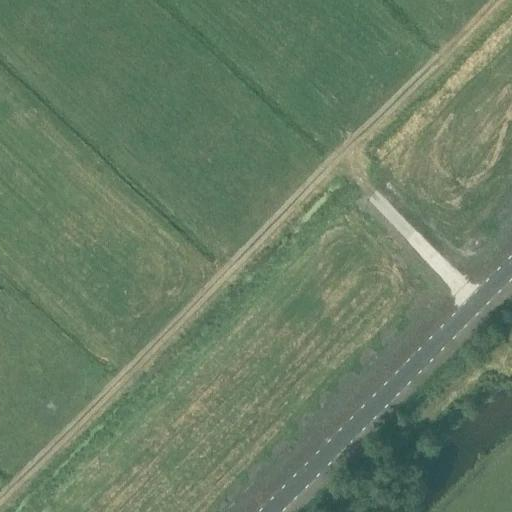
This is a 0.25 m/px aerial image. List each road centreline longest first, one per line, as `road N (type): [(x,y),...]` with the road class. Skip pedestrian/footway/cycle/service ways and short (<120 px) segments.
road 1 (track): [(333,152),(0,503)]
road 2 (unclassified): [(268,511),(511,266)]
road 3 (track): [(484,0),(333,152)]
road 4 (track): [(333,152),(472,306)]
